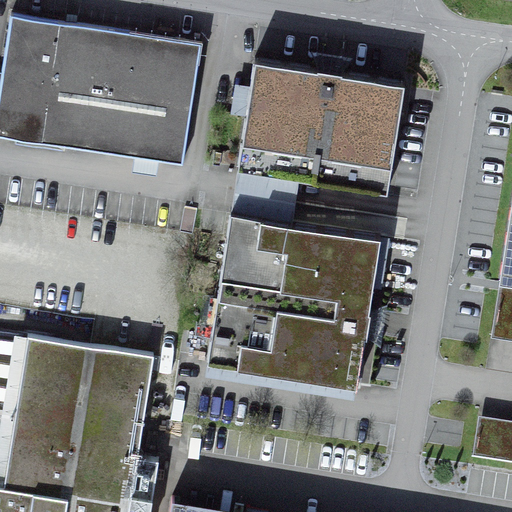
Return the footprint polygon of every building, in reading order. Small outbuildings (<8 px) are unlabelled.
[(191,36),(1,7),(0,13),(0,130),(173,157),(191,36)] [(403,75),(248,53),(231,167),(386,190),(403,75)] [(511,186),(497,282),(511,284),(511,186)] [(369,310),(367,310),(379,235),(229,211),(205,361),(355,384),(363,334),(365,335),(369,310)] [(26,333),(2,486),(0,485),(0,511),(126,511),(152,353),(26,333)] [(511,425),(473,418),(466,456),(511,463),(511,425)]
